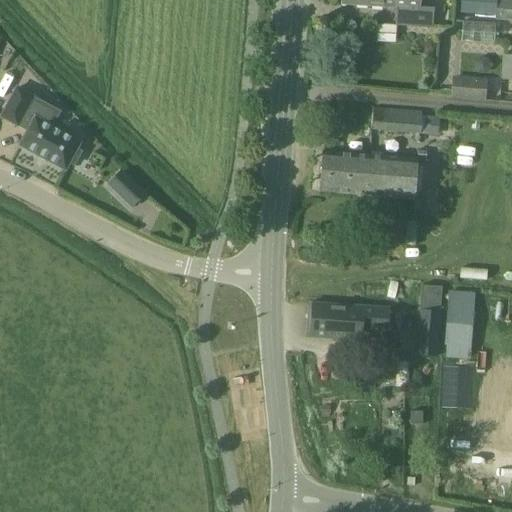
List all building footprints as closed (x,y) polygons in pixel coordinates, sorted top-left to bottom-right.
[(418,11),(418,0),(342,0),(342,5),(397,8),(396,25),(430,27),(431,12),(418,11)] [(459,42),(494,43),(494,21),(460,20),(459,42)] [(511,56),(503,55),(501,79),(511,80),(511,56)] [(485,103),(485,102),(487,81),(452,77),(450,100),(485,103)] [(20,146),(65,171),(81,142),(52,127),(59,113),(33,99),(33,98),(17,89),(1,118),(18,127),(18,126),(28,131),(20,146)] [(372,131),(420,135),(432,136),(434,119),(421,118),(422,113),(373,110),(372,131)] [(319,193),(414,201),(417,160),(323,152),(319,193)] [(144,194),(121,172),(109,184),(132,207),(144,194)] [(416,356),(440,358),(442,336),(439,336),(440,313),(442,287),(418,285),(417,312),(419,312),(417,335),(418,335),(416,356)] [(474,291),(448,290),(443,357),(469,359),(474,291)] [(361,332),(386,334),(388,309),(311,304),(309,338),(361,342),(361,332)] [(446,366),(445,407),(474,407),(474,366),(446,366)] [(422,414),(410,413),(410,426),(422,426),(422,414)]
